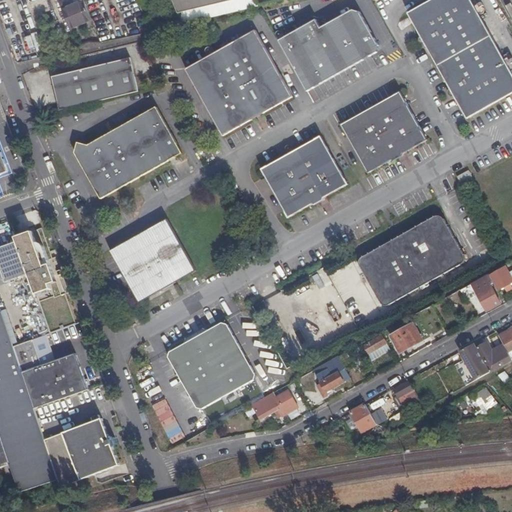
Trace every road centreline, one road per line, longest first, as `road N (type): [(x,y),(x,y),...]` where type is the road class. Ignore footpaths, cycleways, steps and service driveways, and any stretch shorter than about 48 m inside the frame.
road 1 (residential): [(282,250),(232,157),(405,63),(455,154)]
road 2 (residential): [(511,308),(278,438),(155,471)]
road 3 (residential): [(107,347),(282,250)]
road 4 (residential): [(282,250),(455,154)]
road 5 (unknown): [(198,169),(102,230),(99,244),(128,303)]
road 6 (residential): [(107,347),(50,188)]
road 7 (residential): [(162,30),(6,70)]
road 8 (unknown): [(198,169),(158,100),(85,135)]
road 9 (residential): [(155,471),(107,347)]
road 10 (residential): [(6,70),(50,188)]
